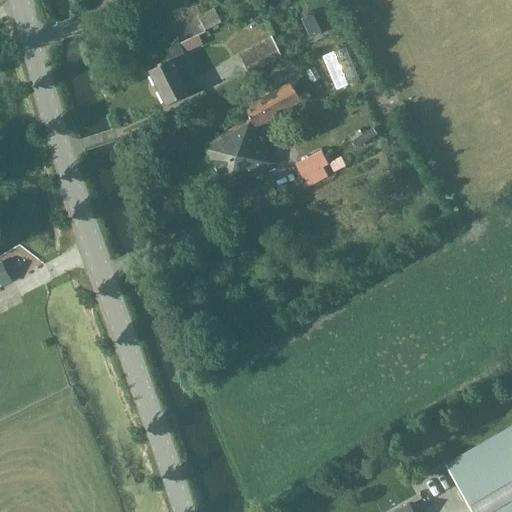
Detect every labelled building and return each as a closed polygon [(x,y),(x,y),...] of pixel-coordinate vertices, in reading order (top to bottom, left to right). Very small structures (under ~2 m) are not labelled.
[(327,29),(319,11),(296,20),(305,39),(327,29)] [(179,40),(183,51),(204,43),(199,32),(179,40)] [(239,55),(250,75),(282,58),(271,38),(239,55)] [(179,44),(166,50),(171,61),(150,72),(167,107),(191,94),(177,67),(187,62),(179,44)] [(323,56),(337,90),(359,80),(345,47),(323,56)] [(272,89),(305,71),(299,59),(266,78),(267,79),(264,81),(269,89),(271,87),(272,89)] [(254,129),(301,101),(292,83),(246,109),(252,121),(214,140),(203,146),(228,191),(271,166),(264,153),(266,151),(254,129)] [(0,286),(11,281),(2,262),(0,263),(0,286)] [(511,511),(511,426),(445,466),(472,511),(511,511)]
